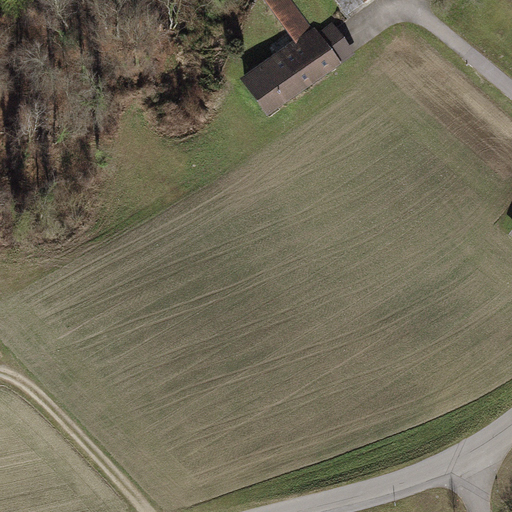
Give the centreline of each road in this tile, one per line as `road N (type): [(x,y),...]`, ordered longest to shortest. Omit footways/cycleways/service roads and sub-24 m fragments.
road 1 (track): [(147,511),(32,387),(0,377)]
road 2 (unclassified): [(467,462),(286,511)]
